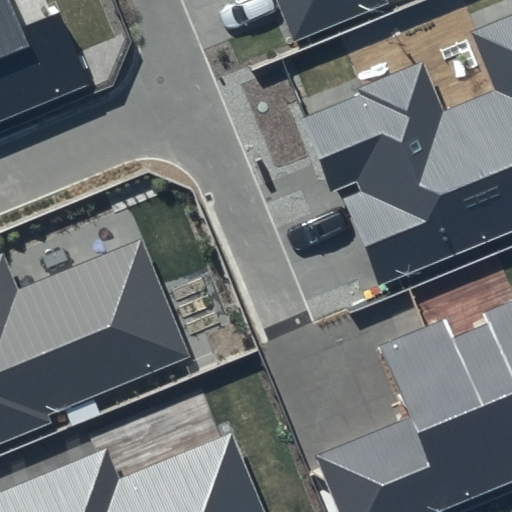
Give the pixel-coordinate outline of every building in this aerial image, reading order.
[(7,0),(0,0),(0,119),(90,83),(61,14),(20,31),(7,0)] [(276,0),(294,41),(387,2),(385,0),(276,0)] [(511,232),(511,15),(471,32),(496,93),(441,116),(421,67),(300,117),(330,191),(353,182),(357,191),(340,198),(378,288),(511,232)] [(16,290),(1,254),(0,254),(0,441),(49,422),(47,416),(191,357),(142,238),(16,290)] [(511,301),(483,313),(487,323),(452,338),(444,317),(380,344),(410,417),(317,456),(340,511),(428,511),(511,477),(511,301)] [(265,511),(232,431),(117,479),(105,451),(0,494),(0,511),(265,511)]
